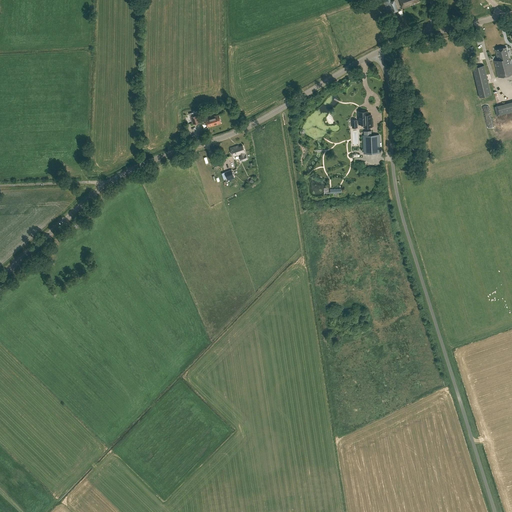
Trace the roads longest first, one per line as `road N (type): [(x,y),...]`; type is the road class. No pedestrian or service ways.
road 1 (unclassified): [(495,511),(401,212),(389,83),(376,52)]
road 2 (tertiary): [(103,185),(258,121),(376,52)]
road 3 (tertiary): [(0,278),(103,185)]
